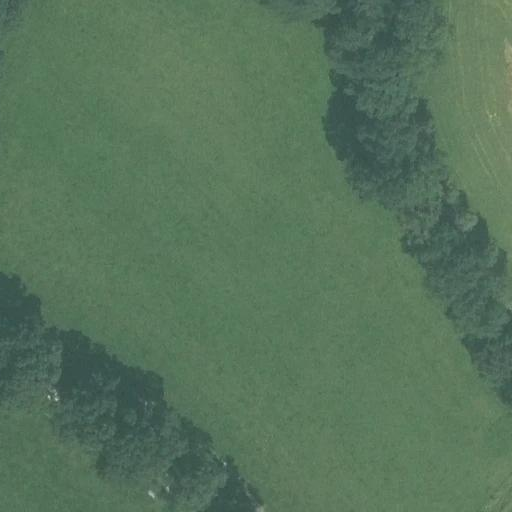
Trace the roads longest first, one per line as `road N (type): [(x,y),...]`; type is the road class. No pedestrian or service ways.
road 1 (track): [(387,0),(409,121),(511,305)]
road 2 (track): [(195,511),(0,351)]
